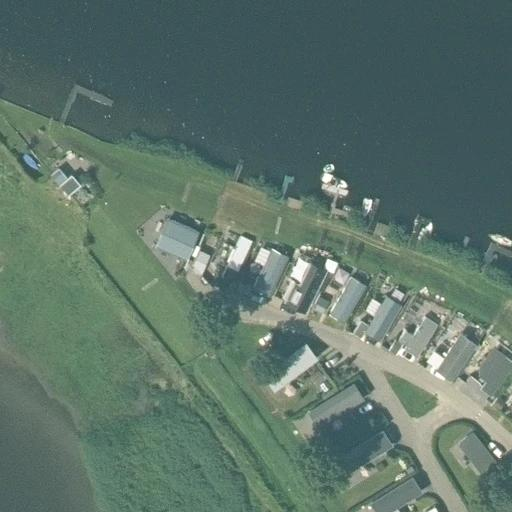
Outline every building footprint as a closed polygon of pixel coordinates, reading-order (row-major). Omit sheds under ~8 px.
[(166,221),(155,249),(186,263),(198,234),(166,221)] [(241,238),(222,279),(232,285),(251,243),(250,242),(241,238)] [(271,252),(252,291),(269,299),(287,259),(271,252)] [(292,276),(283,294),(311,307),(312,307),(309,305),(327,266),(326,266),(325,269),(307,261),(299,279),(292,276)] [(351,279),(329,317),(344,326),(366,288),(351,279)] [(386,298),(365,334),(379,343),(380,344),(401,308),(386,298)] [(406,334),(399,344),(407,349),(405,351),(410,354),(408,357),(413,359),(435,327),(426,321),(413,339),(406,334)] [(459,328),(434,362),(450,373),(474,339),(459,328)] [(303,337),(278,358),(289,371),(315,352),(303,337)] [(511,365),(490,350),(476,369),(476,379),(483,384),(477,391),(488,399),(511,367),(511,365)] [(352,378),(306,408),(316,423),(362,394),(352,378)] [(381,426),(340,453),(349,467),(390,441),(381,426)] [(472,429),(457,439),(485,475),(499,464),(472,429)] [(411,473),(369,500),(376,511),(382,511),(420,488),(411,473)] [(511,478),(481,503),(487,511),(498,511),(511,501),(511,478)]
